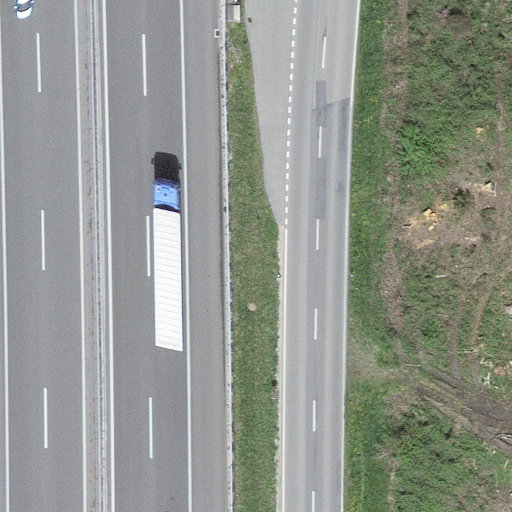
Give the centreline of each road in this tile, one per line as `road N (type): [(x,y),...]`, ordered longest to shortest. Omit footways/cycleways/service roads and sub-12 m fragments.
road 1 (secondary): [(313,511),(328,0)]
road 2 (motorway): [(36,0),(46,511)]
road 3 (motorway): [(151,511),(142,0)]
